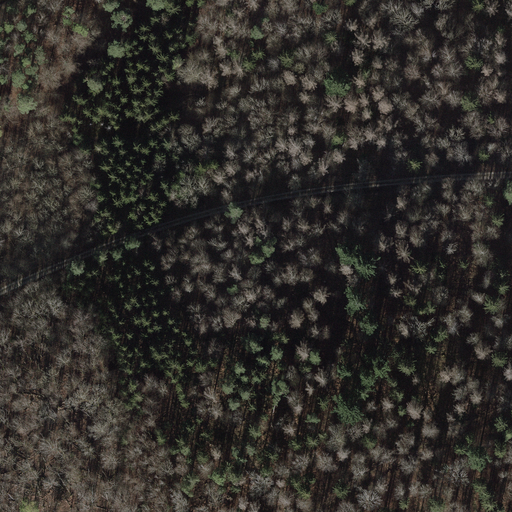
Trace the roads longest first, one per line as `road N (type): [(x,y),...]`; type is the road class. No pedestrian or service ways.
road 1 (track): [(511,171),(299,191),(153,225),(0,293)]
road 2 (track): [(0,178),(133,131),(380,13),(483,0)]
